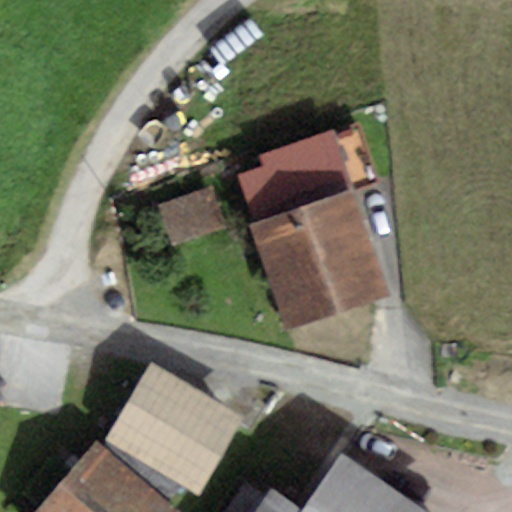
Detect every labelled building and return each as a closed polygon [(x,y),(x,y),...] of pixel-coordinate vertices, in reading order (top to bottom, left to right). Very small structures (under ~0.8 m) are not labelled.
[(331,149),(241,181),(291,321),(381,289),(331,149)] [(215,204),(166,215),(175,256),(224,245),(215,204)] [(255,433),(165,378),(119,453),(209,508),(255,433)] [(176,511),(108,454),(58,511),(176,511)] [(321,511),(299,511),(281,500),(273,511),(425,511),(354,464),(321,511)]
